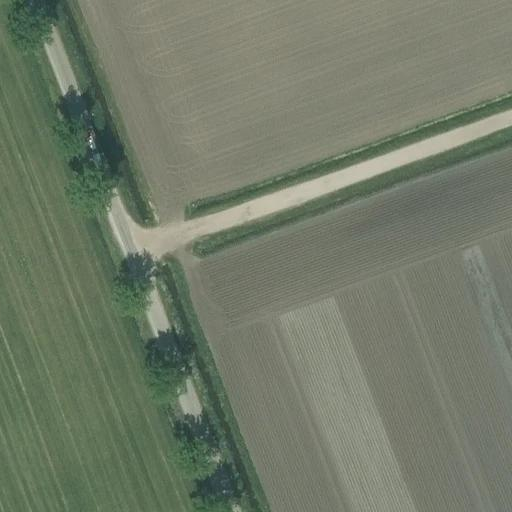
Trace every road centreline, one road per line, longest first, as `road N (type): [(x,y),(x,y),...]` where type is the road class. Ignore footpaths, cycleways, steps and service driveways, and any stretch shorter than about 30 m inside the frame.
road 1 (unclassified): [(234,511),(38,0)]
road 2 (track): [(136,256),(511,117)]
